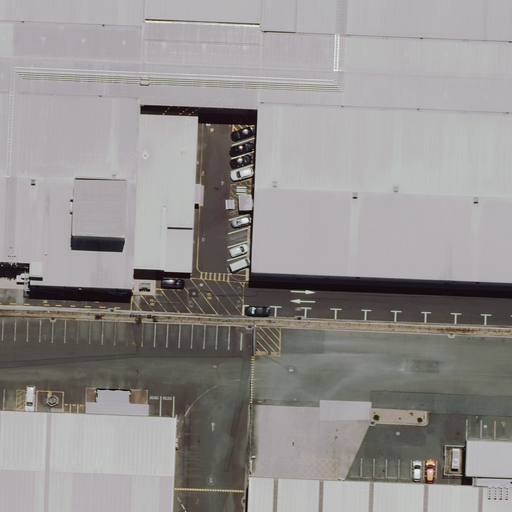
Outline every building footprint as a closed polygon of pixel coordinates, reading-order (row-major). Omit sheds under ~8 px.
[(0,0),(0,37),(132,43),(133,0),(0,0)] [(511,0),(249,0),(248,47),(511,56),(511,0)] [(132,43),(0,37),(0,106),(130,111),(242,115),(511,126),(511,56),(248,47),(132,43)] [(0,271),(124,276),(130,111),(0,106),(0,271)] [(511,297),(511,126),(242,115),(237,287),(511,297)] [(177,511),(181,426),(0,418),(0,511),(177,511)] [(493,490),(260,482),(258,511),(511,511),(511,445),(494,445),(493,490)]
